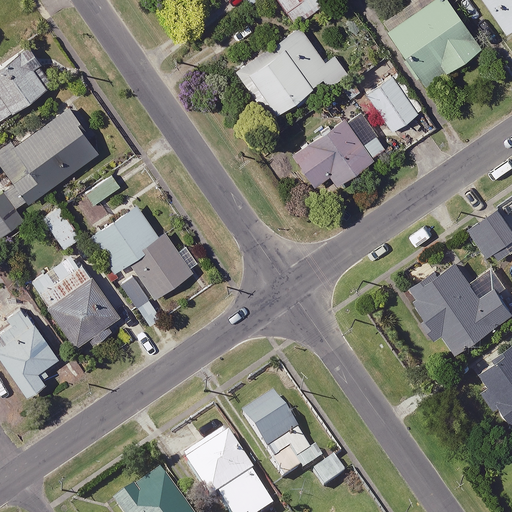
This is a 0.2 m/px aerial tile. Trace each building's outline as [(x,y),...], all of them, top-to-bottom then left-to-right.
[(330,3),(328,0),(283,0),(298,23),(330,3)] [(432,0),(413,0),(385,20),(391,29),(432,0)] [(485,49),(450,0),(433,0),(391,29),(388,31),(428,88),(485,49)] [(511,0),(484,0),(510,35),(511,33),(511,0)] [(306,25),(237,69),(271,121),(297,104),(299,107),(317,95),(314,90),(338,74),(306,25)] [(0,67),(0,91),(14,112),(50,88),(36,68),(44,63),(32,46),(0,67)] [(424,112),(398,72),(367,92),(393,132),(424,112)] [(104,154),(71,105),(13,144),(31,171),(16,181),(31,204),(104,154)] [(376,162),(347,117),(293,152),(317,187),(332,177),(338,186),(376,162)] [(122,187),(114,174),(86,192),(95,205),(122,187)] [(26,220),(6,191),(0,195),(0,233),(2,236),(26,220)] [(161,235),(139,204),(92,236),(117,273),(132,263),(156,298),(195,272),(167,231),(161,235)] [(83,238),(62,206),(45,217),(66,249),(83,238)] [(502,260),(511,253),(511,249),(509,245),(511,243),(511,226),(501,209),(471,229),(489,258),(497,253),(502,260)] [(74,253),(33,280),(50,305),(91,278),(74,253)] [(470,282),(456,262),(439,273),(436,269),(410,287),(420,303),(416,305),(438,338),(445,333),(456,351),(511,312),(511,309),(486,271),(470,282)] [(123,317),(95,275),(91,278),(50,305),(79,347),(123,317)] [(62,358),(37,321),(0,346),(0,351),(30,396),(49,384),(41,372),(62,358)] [(511,345),(478,365),(489,385),(483,388),(494,407),(500,403),(510,421),(511,420),(511,345)] [(315,457),(273,395),(244,414),(286,477),(315,457)] [(218,494),(229,511),(264,511),(275,505),(225,428),(182,457),(210,499),(218,494)] [(188,511),(158,470),(113,503),(118,511),(188,511)]
